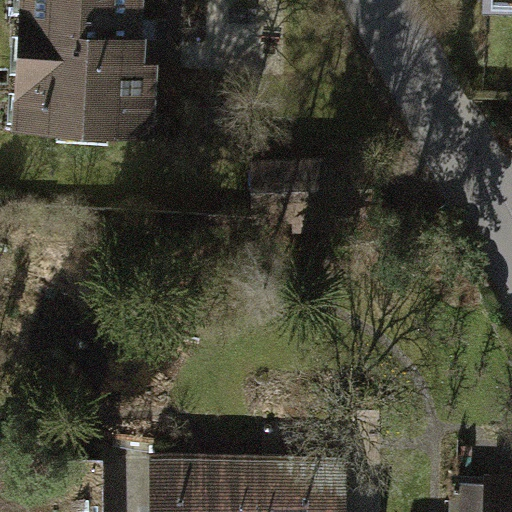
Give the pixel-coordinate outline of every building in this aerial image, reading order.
[(139,3),(105,0),(24,0),(14,127),(146,137),(153,47),(136,46),(139,3)] [(262,203),(349,204),(350,160),(263,159),(262,203)] [(0,511),(106,511),(104,451),(0,454),(0,511)] [(343,511),(342,459),(154,454),(154,511),(343,511)] [(511,511),(511,494),(467,492),(466,511),(511,511)]
